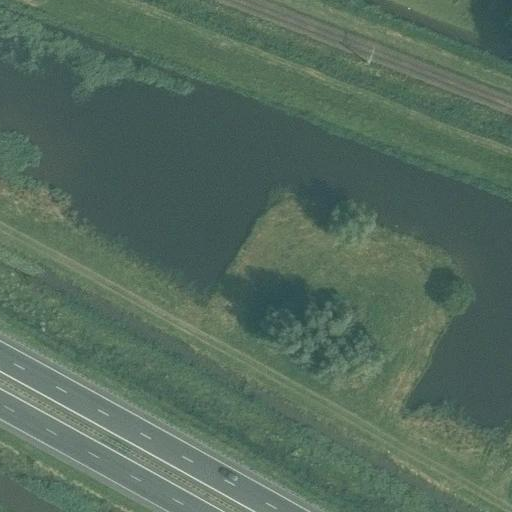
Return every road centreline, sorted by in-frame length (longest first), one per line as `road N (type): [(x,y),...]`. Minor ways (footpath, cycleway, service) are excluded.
road 1 (track): [(0,232),(496,511)]
road 2 (trunk): [(278,511),(0,358)]
road 3 (trunk): [(0,406),(192,511)]
